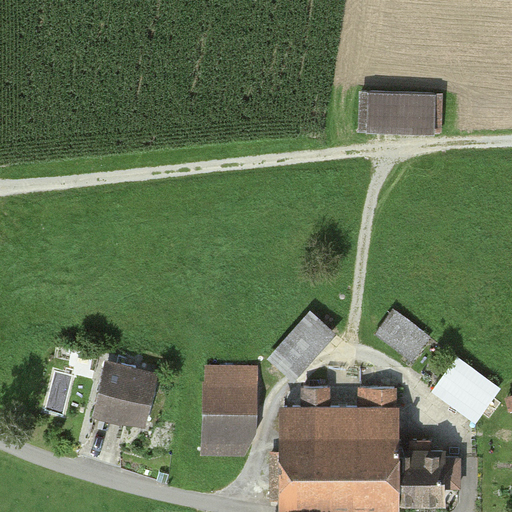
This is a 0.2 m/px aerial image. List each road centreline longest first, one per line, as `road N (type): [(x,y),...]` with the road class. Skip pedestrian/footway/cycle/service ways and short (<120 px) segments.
road 1 (track): [(0,193),(511,145)]
road 2 (track): [(238,509),(287,388),(355,347),(375,194),(385,174),(417,151)]
road 3 (unclassified): [(0,441),(161,494),(256,511)]
